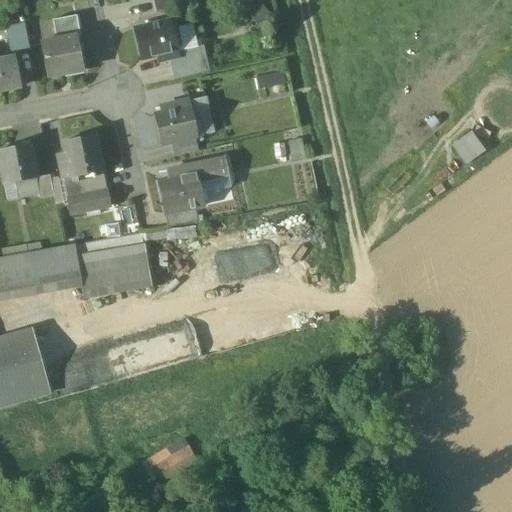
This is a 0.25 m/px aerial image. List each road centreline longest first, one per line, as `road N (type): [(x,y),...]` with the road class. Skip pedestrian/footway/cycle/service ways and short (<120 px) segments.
road 1 (track): [(302,0),(372,310)]
road 2 (track): [(119,323),(263,286),(372,310)]
road 3 (track): [(407,511),(372,310)]
